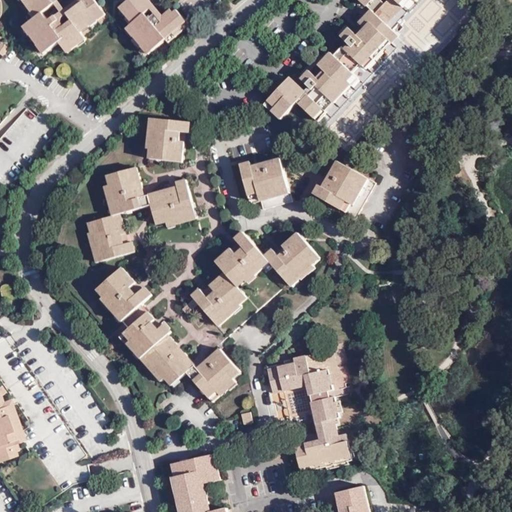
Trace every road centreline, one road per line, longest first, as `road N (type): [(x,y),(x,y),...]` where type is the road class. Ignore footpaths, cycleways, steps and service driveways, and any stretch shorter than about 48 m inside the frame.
road 1 (residential): [(148,485),(127,402),(36,274),(27,232),(43,181),(100,131)]
road 2 (residential): [(212,117),(244,224),(294,209),(361,243)]
road 3 (residential): [(212,117),(310,49),(340,0)]
road 4 (residential): [(100,131),(13,64),(0,76)]
